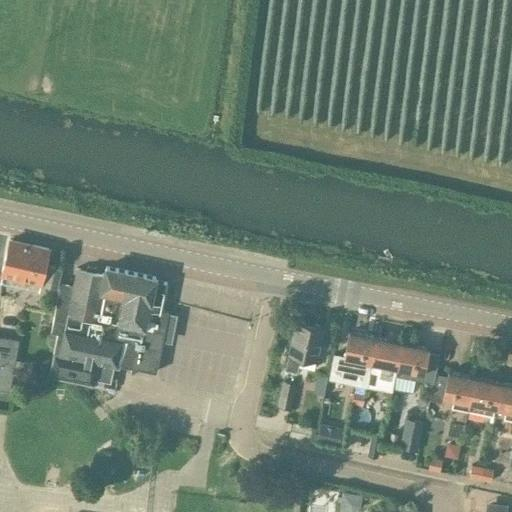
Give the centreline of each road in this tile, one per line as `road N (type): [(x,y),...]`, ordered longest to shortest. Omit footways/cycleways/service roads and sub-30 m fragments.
road 1 (residential): [(449,511),(428,493),(252,451),(242,429),(273,278)]
road 2 (tertiary): [(0,217),(273,278)]
road 3 (tertiary): [(273,278),(511,326)]
